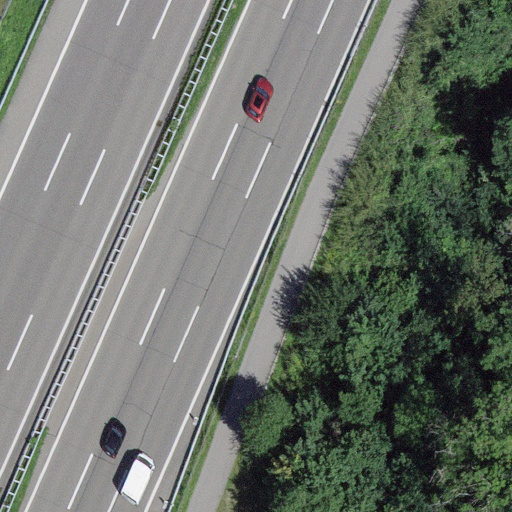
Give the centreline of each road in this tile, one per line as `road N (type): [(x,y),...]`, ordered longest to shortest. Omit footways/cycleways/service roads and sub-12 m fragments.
road 1 (motorway): [(91,511),(316,0)]
road 2 (motorway): [(149,0),(0,339)]
